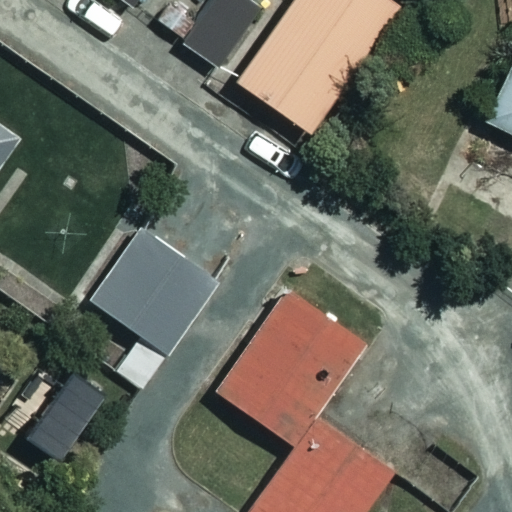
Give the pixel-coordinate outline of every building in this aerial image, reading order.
[(249,11),(235,0),(208,0),(176,42),(208,66),(249,11)] [(404,0),(295,0),(240,83),(318,134),(407,2),(404,0)] [(511,80),(489,128),(511,139),(511,80)] [(0,181),(26,145),(0,127),(0,181)] [(146,220),(91,297),(166,349),(220,273),(146,220)] [(370,511),(398,473),(320,414),(374,341),(292,278),(209,391),(293,451),(252,511),(370,511)]
